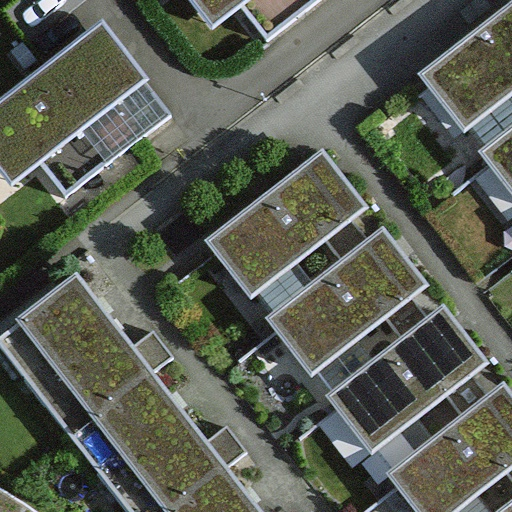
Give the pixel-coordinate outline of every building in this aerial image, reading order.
[(322,0),(186,0),(216,37),(244,16),(266,44),(322,0)] [(511,11),(423,81),(469,140),(511,106),(511,11)] [(166,119),(100,35),(0,113),(0,173),(13,190),(44,165),(67,196),(166,119)] [(511,135),(478,161),(511,204),(511,135)] [(371,216),(325,158),(206,250),(250,306),(328,245),(345,266),(370,247),(355,228),(371,216)] [(345,266),(265,328),(310,386),(386,327),(404,350),(433,328),(418,310),(437,295),(388,232),(370,247),(345,266)] [(131,351),(78,282),(0,341),(0,357),(73,446),(153,382),(174,364),(152,335),(131,351)] [(490,372),(447,317),(433,328),(404,350),(330,408),(374,464),(450,405),(466,426),(491,407),(474,384),(490,372)] [(204,446),(153,382),(73,446),(122,511),(171,511),(225,472),(246,456),(224,430),(204,446)] [(466,426),(392,484),(414,511),(470,511),(511,479),(511,409),(503,398),(491,407),(466,426)] [(171,511),(255,511),(225,472),(171,511)]
